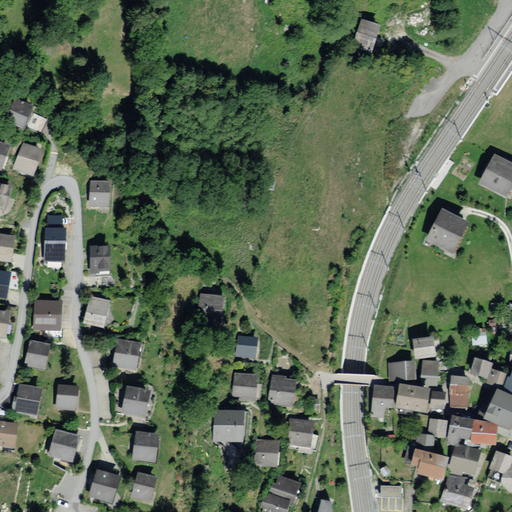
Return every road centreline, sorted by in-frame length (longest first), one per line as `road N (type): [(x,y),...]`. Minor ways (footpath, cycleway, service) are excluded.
road 1 (residential): [(46,188),(63,182),(76,200),(77,337),(93,395),(73,511)]
road 2 (residential): [(0,391),(46,188)]
